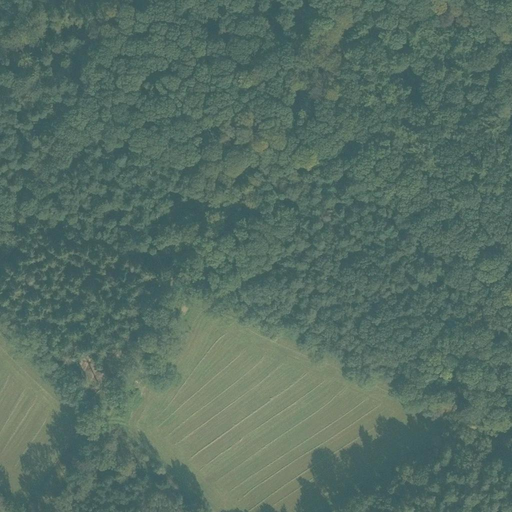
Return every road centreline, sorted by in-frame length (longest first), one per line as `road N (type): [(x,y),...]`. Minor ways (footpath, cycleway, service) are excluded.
road 1 (track): [(511,296),(228,0)]
road 2 (track): [(511,403),(444,431),(337,511)]
